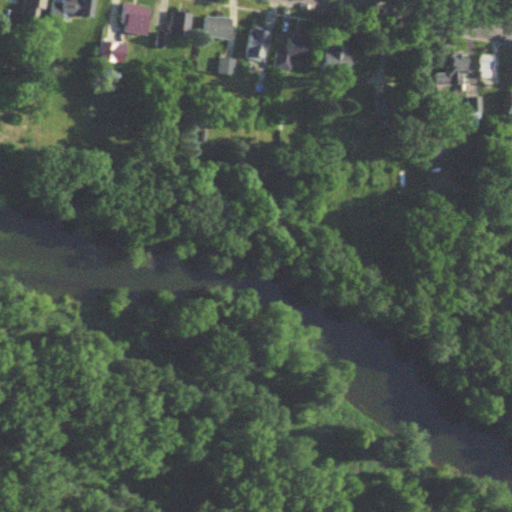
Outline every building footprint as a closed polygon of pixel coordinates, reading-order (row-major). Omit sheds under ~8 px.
[(66,27),(66,21),(94,23),(96,6),(52,2),(50,26),(66,27)] [(119,38),(148,43),(153,14),(124,9),(119,38)] [(190,43),(190,17),(170,17),(170,43),(190,43)] [(201,41),(232,45),(234,22),(203,19),(201,41)] [(243,60),(263,67),(274,39),(254,31),(243,60)] [(313,46),(284,39),(276,72),(292,75),(294,65),(308,68),(313,46)] [(318,46),(318,75),(353,75),(353,46),(318,46)] [(101,48),(101,67),(126,67),(126,48),(101,48)] [(495,60),(479,60),(479,84),(495,84),(495,60)] [(364,85),(374,95),(386,83),(377,73),(364,85)] [(431,163),(449,163),(449,145),(431,145),(431,163)]
